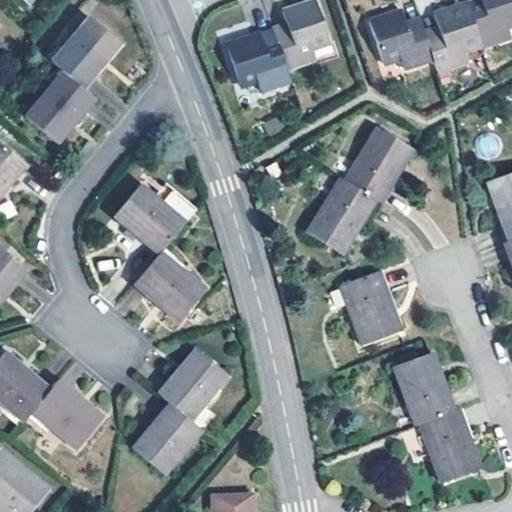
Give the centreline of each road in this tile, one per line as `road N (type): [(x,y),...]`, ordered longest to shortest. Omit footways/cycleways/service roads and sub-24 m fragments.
road 1 (residential): [(304,511),(268,336),(186,77)]
road 2 (residential): [(186,77),(155,98),(65,214),(66,259),(100,344)]
road 3 (residential): [(511,439),(451,272)]
